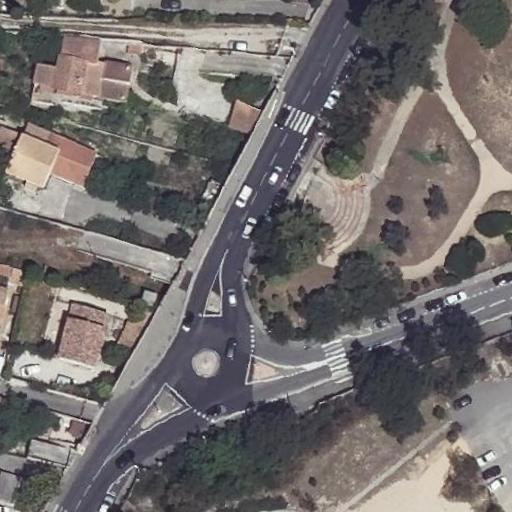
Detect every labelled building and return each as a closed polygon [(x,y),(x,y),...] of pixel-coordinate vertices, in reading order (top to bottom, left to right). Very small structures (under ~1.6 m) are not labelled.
[(99,39),(61,36),(60,46),(104,53),(99,42),(99,39)] [(137,55),(140,47),(136,46),(99,42),(104,53),(103,48),(124,51),(125,54),(137,55)] [(104,53),(60,46),(56,69),(36,66),(33,86),(130,103),(136,70),(102,65),(104,53)] [(229,130),(250,136),(262,114),(237,101),(229,130)] [(0,148),(16,155),(9,172),(31,181),(41,185),(46,188),(53,172),(76,182),(89,150),(9,118),(0,141),(0,148)] [(41,185),(31,181),(29,189),(38,192),(41,185)] [(0,322),(8,288),(0,286),(0,322)] [(68,301),(64,316),(102,327),(106,311),(68,301)] [(102,327),(64,316),(55,355),(92,365),(102,327)] [(0,501),(14,505),(16,496),(20,478),(1,474),(0,478),(0,501)] [(25,499),(31,480),(20,478),(16,496),(25,499)]
